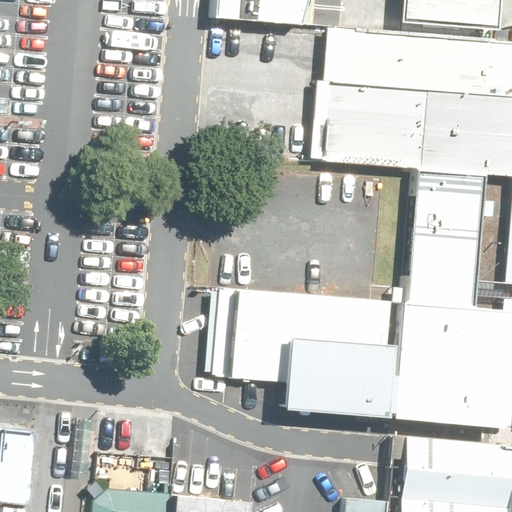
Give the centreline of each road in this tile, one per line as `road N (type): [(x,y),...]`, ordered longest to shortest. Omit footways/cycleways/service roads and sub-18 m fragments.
road 1 (residential): [(153,392),(186,0)]
road 2 (residential): [(153,392),(271,442),(372,453)]
road 3 (residential): [(0,378),(153,392)]
